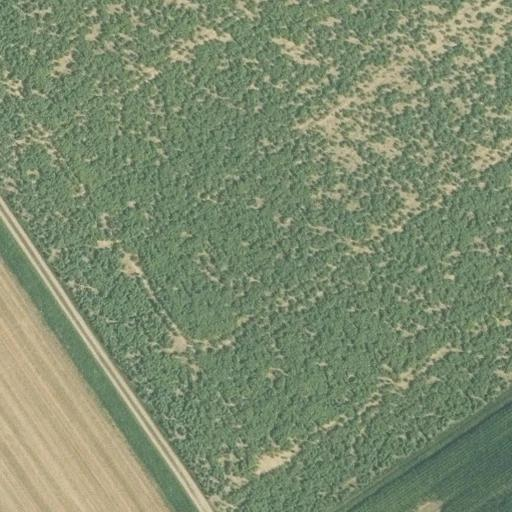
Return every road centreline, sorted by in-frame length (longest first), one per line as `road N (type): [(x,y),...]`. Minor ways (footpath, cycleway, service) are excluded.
road 1 (track): [(206,511),(0,209)]
road 2 (track): [(340,511),(511,395)]
